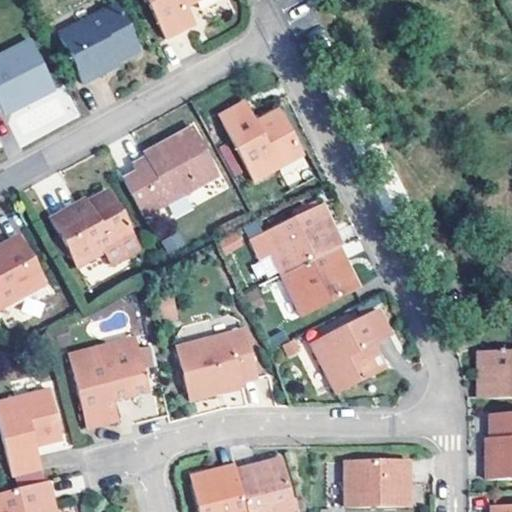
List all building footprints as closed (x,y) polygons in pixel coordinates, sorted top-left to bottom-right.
[(137,0),(155,33),(184,17),(175,0),(137,0)] [(72,81),(96,69),(93,63),(107,56),(128,44),(106,3),(48,32),(72,81)] [(0,102),(15,95),(18,100),(44,88),(19,40),(0,48),(0,102)] [(111,61),(107,56),(93,63),(96,69),(111,61)] [(15,95),(0,102),(0,109),(18,100),(15,95)] [(294,150),(273,111),(250,124),(247,118),(237,99),(211,112),(246,176),(294,150)] [(250,124),(273,111),(270,106),(247,118),(250,124)] [(138,210),(150,205),(211,174),(185,125),(159,139),(162,144),(141,155),(127,163),(131,171),(119,177),(138,210)] [(162,144),(159,139),(139,149),(141,155),(162,144)] [(128,236),(105,192),(83,204),(69,211),(66,205),(45,217),(73,266),(100,251),(128,236)] [(79,197),(66,205),(69,211),(83,204),(79,197)] [(173,217),(192,209),(187,197),(168,205),(173,217)] [(336,243),(339,241),(318,199),(261,230),(282,271),(336,243)] [(184,246),(177,233),(160,243),(167,255),(184,246)] [(218,244),(225,256),(242,246),(235,234),(218,244)] [(0,306),(41,284),(13,235),(0,242),(0,306)] [(128,236),(100,251),(108,265),(136,249),(128,236)] [(355,280),(336,243),(282,271),(278,273),(298,309),(355,280)] [(177,320),(169,285),(150,290),(158,325),(177,320)] [(267,310),(255,289),(244,295),(255,316),(267,310)] [(331,387),(375,367),(363,343),(369,340),(389,331),(376,306),(308,339),(331,387)] [(288,341),(283,331),(264,340),(269,350),(288,341)] [(241,379),(251,377),(242,332),(177,345),(188,399),(218,393),(217,384),(241,379)] [(131,338),(99,346),(102,355),(134,347),(131,338)] [(363,343),(375,367),(380,364),(369,340),(363,343)] [(294,341),(282,347),(288,358),(300,352),(294,341)] [(102,355),(99,346),(67,354),(86,426),(118,418),(113,399),(146,391),(134,347),(102,355)] [(511,353),(475,354),(475,376),(482,376),(482,397),(511,396),(511,353)] [(242,388),(241,379),(217,384),(218,393),(242,388)] [(0,414),(17,477),(45,470),(40,449),(38,443),(63,437),(51,392),(0,405),(0,414)] [(511,425),(489,426),(489,447),(489,487),(511,488),(511,425)] [(38,443),(40,449),(64,443),(63,437),(38,443)] [(342,511),(406,511),(406,492),(398,492),(399,466),(342,467),(342,511)] [(398,492),(406,492),(407,466),(399,466),(398,492)] [(281,511),(271,471),(229,481),(237,511),(281,511)] [(237,511),(229,481),(228,475),(185,486),(191,511),(237,511)] [(56,511),(48,481),(3,493),(0,493),(0,511),(56,511)]
